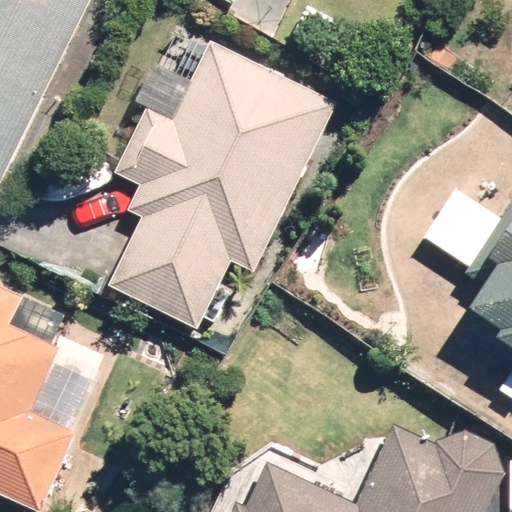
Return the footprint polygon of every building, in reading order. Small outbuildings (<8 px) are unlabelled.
[(0,0),(0,186),(86,0),(0,0)] [(206,0),(232,14),(239,0),(206,0)] [(252,282),(333,112),(174,35),(156,72),(186,86),(167,128),(136,114),(105,180),(134,193),(120,221),(137,229),(105,297),(194,339),(227,270),(252,282)] [(479,279),(446,333),(511,373),(511,187),(492,220),(451,194),(421,244),(479,279)] [(0,502),(23,511),(40,511),(71,438),(27,419),(66,325),(0,297),(0,502)] [(251,461),(226,511),(483,511),(500,477),(488,447),(461,434),(427,446),(389,427),(350,509),(251,461)]
